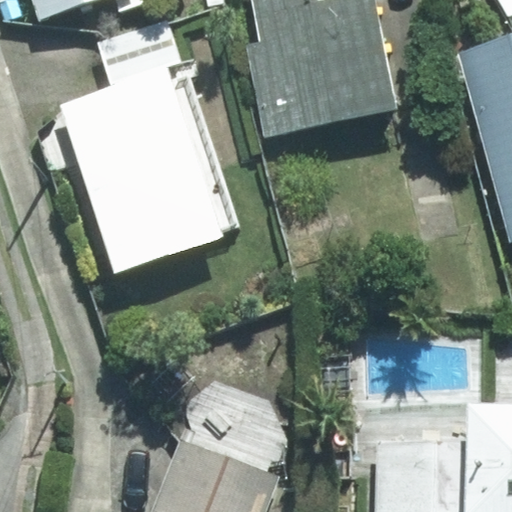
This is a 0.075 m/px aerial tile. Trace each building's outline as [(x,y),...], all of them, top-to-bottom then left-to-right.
[(39,0),(47,24),(122,0),(39,0)] [(253,47),(272,139),(406,111),(382,0),(352,0),(333,4),(331,0),(260,0),(270,43),(253,47)] [(511,39),(465,52),(511,225),(511,39)] [(174,72),(67,107),(123,275),(230,239),(174,72)] [(272,511),(299,439),(278,432),(281,423),(265,417),(271,402),(204,378),(154,511),(272,511)] [(511,511),(511,416),(484,416),(484,448),(413,448),(414,425),(364,425),(363,474),(381,474),(380,511),(511,511)]
